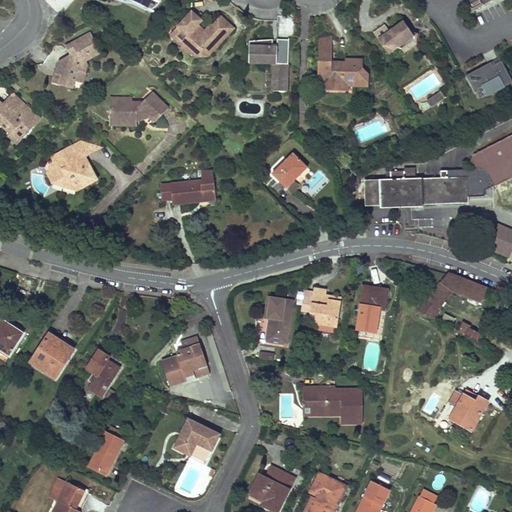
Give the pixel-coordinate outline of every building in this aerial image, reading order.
[(205,17),(195,8),(190,13),(208,30),(211,28),(202,20),(205,17)] [(181,23),(186,27),(178,35),(192,48),(194,46),(202,45),(212,50),(223,37),(225,39),(238,24),(226,13),(218,21),(217,21),(211,28),(208,30),(190,13),(181,23)] [(391,24),(376,35),(386,50),(395,45),(399,46),(403,43),(404,38),(409,35),(414,36),(415,31),(409,29),(401,18),(391,24)] [(186,27),(181,23),(173,31),(178,35),(186,27)] [(57,62),(54,74),(61,76),(59,84),(73,88),(75,81),(78,70),(85,72),(86,65),(85,63),(100,53),(88,32),(62,48),(67,56),(65,64),(57,62)] [(277,34),(254,35),(253,57),(266,57),(266,53),(274,53),(274,84),(290,84),(291,33),(281,33),(281,40),(277,40),(277,34)] [(320,37),(319,50),(332,51),(332,35),(320,37)] [(211,54),(213,51),(212,50),(202,45),(194,46),(192,48),(190,50),(196,56),(211,54)] [(332,51),(319,50),(319,78),(324,78),(328,82),(342,82),(342,85),(348,85),(348,83),(367,83),(367,72),(364,69),(362,69),(362,58),(345,58),(345,59),(345,62),(332,62),(332,58),(332,51)] [(511,82),(511,75),(503,60),(502,60),(494,65),(493,61),(468,75),(477,90),(485,86),(490,95),(511,82)] [(78,70),(75,81),(82,83),(85,72),(78,70)] [(61,76),(54,74),(52,83),(59,84),(61,76)] [(322,88),(348,89),(348,85),(342,85),(342,82),(328,82),(324,78),(319,78),(319,81),(322,81),(322,88)] [(490,95),(485,86),(477,90),(482,100),(490,95)] [(439,100),(445,96),(441,90),(435,94),(439,100)] [(132,99),(110,98),(110,118),(121,119),(121,127),(137,128),(137,124),(137,117),(143,113),(150,120),(155,125),(170,109),(153,93),(143,103),(138,108),(132,108),(132,103),(132,99)] [(5,108),(15,98),(11,94),(2,105),(5,108)] [(431,106),(439,100),(435,94),(428,100),(431,106)] [(0,125),(10,135),(13,132),(21,139),(39,119),(15,98),(5,108),(2,105),(0,103),(0,125)] [(388,122),(393,118),(388,112),(383,115),(388,122)] [(143,113),(137,117),(137,124),(150,120),(143,113)] [(121,119),(110,118),(110,127),(121,127),(121,119)] [(13,132),(10,135),(8,137),(16,145),(21,139),(13,132)] [(387,180),(365,181),(366,206),(423,205),(423,203),(468,201),(468,184),(474,184),(484,179),(487,171),(494,183),(511,174),(511,169),(511,168),(509,163),(511,161),(511,135),(474,155),(471,164),(481,168),(479,172),(473,170),(473,171),(471,171),(471,177),(449,177),(448,170),(441,170),(440,178),(416,179),(415,168),(404,168),(404,171),(386,171),(387,180)] [(82,142),(53,157),(59,168),(48,174),(54,184),(61,180),(65,188),(73,183),(77,191),(98,180),(89,161),(84,164),(82,159),(86,157),(87,156),(90,144),(82,142)] [(102,148),(90,144),(87,156),(102,148)] [(293,154),(271,175),(285,190),(307,169),(293,154)] [(59,168),(53,157),(48,174),(59,168)] [(203,181),(171,184),(161,185),(163,200),(172,199),(173,204),(199,202),(198,198),(216,196),(214,180),(213,172),(202,173),(203,181)] [(511,174),(494,183),(496,187),(511,178),(511,174)] [(73,183),(65,188),(77,191),(73,183)] [(493,188),(484,187),(483,196),(492,197),(493,188)] [(511,231),(485,219),(474,241),(508,257),(511,248),(511,231)] [(447,275),(440,284),(452,293),(481,304),(486,290),(487,289),(448,273),(447,275)] [(452,293),(440,284),(426,301),(440,310),(452,293)] [(375,289),(363,287),(356,330),(376,332),(379,313),(377,313),(377,310),(384,311),(387,291),(375,289)] [(321,291),(314,290),(310,313),(316,314),(315,320),(315,324),(336,327),(340,303),(329,302),(329,305),(324,304),(325,296),(325,292),(321,291)] [(340,303),(341,299),(325,296),(324,304),(329,305),(329,302),(340,303)] [(292,302),(268,299),(265,319),(269,320),(266,342),(286,345),(292,302)] [(440,310),(426,301),(417,312),(433,319),(440,310)] [(0,322),(0,349),(10,356),(24,334),(9,325),(8,327),(0,322)] [(471,326),(463,323),(458,332),(476,342),(479,336),(469,330),(471,326)] [(49,335),(30,364),(56,379),(66,364),(62,361),(71,348),(49,335)] [(177,357),(161,362),(170,388),(186,382),(183,374),(192,371),(207,366),(199,345),(176,352),(177,357)] [(71,348),(62,361),(66,364),(75,351),(71,348)] [(98,351),(86,369),(93,373),(97,376),(92,384),(88,389),(101,398),(120,369),(108,361),(110,359),(98,351)] [(269,354),(259,353),(258,360),(269,361),(269,354)] [(192,371),(183,374),(186,382),(195,379),(192,371)] [(93,373),(88,381),(92,384),(97,376),(93,373)] [(316,388),(303,388),(303,402),(315,402),(316,411),(342,411),(342,416),(342,424),(362,423),(361,390),(334,390),(326,390),(326,393),(316,393),(316,388)] [(478,397),(466,390),(463,396),(475,403),(478,397)] [(488,403),(478,397),(475,403),(463,396),(456,392),(449,403),(456,408),(450,420),(471,432),(488,403)] [(315,402),(303,402),(303,416),(342,416),(342,411),(316,411),(315,402)] [(189,420),(175,448),(204,463),(219,435),(189,420)] [(123,434),(111,429),(108,435),(121,441),(123,434)] [(106,433),(89,468),(106,476),(123,442),(121,441),(108,435),(106,433)] [(277,511),(294,479),(271,467),(265,479),(259,475),(250,494),(264,501),(269,504),(267,508),(274,511),(277,511)] [(333,511),(346,487),(319,473),(310,492),(319,497),(318,500),(316,499),(309,511),(333,511)] [(59,479),(50,497),(59,501),(68,483),(59,479)] [(59,501),(53,511),(80,511),(76,510),(85,492),(68,483),(59,501)] [(437,497),(423,490),(419,497),(433,505),(437,497)] [(309,511),(316,499),(311,496),(302,511),(309,511)] [(379,511),(382,506),(365,496),(358,510),(359,511),(358,511),(379,511)] [(429,511),(433,505),(419,497),(411,511),(429,511)]
